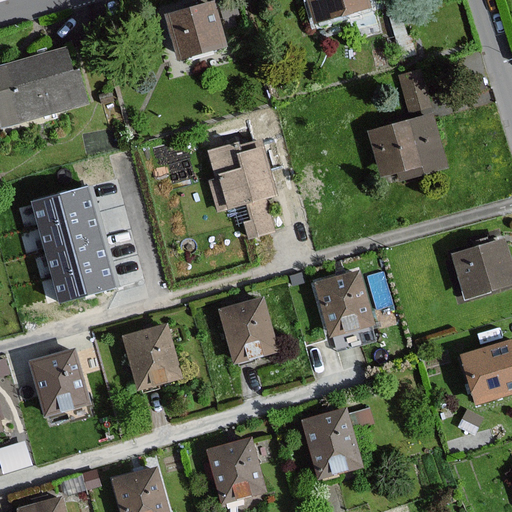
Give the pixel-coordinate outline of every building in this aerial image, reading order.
[(311,0),(317,22),(370,9),(367,0),(311,0)] [(168,16),(180,61),(227,49),(215,4),(168,16)] [(402,60),(417,56),(402,4),(387,9),(402,60)] [(66,50),(0,69),(0,111),(4,125),(87,101),(78,70),(72,72),(66,50)] [(424,73),(402,78),(411,113),(433,108),(424,73)] [(450,167),(437,115),(378,131),(390,177),(402,174),(405,184),(428,178),(426,173),(450,167)] [(212,153),(229,212),(249,205),(254,222),(246,224),(250,239),(277,231),(268,200),(279,196),(263,143),(243,149),(241,144),(212,153)] [(90,203),(86,190),(36,203),(62,299),(112,285),(109,271),(104,253),(95,223),(90,203)] [(511,254),(507,239),(453,256),(466,301),(511,286),(511,254)] [(374,324),(360,273),(318,284),(332,335),(374,324)] [(277,350),(264,301),(224,312),(237,360),(277,350)] [(180,377),(166,326),(127,337),(141,388),(180,377)] [(511,339),(461,355),(476,404),(511,392),(511,339)] [(90,403),(75,349),(32,361),(48,415),(90,403)] [(365,470),(348,410),(306,422),(323,482),(365,470)] [(0,443),(0,454),(4,467),(33,459),(26,436),(0,443)] [(266,490),(251,439),(211,451),(225,502),(266,490)] [(168,511),(156,468),(115,480),(124,511),(168,511)] [(64,511),(61,499),(20,509),(20,511),(64,511)]
